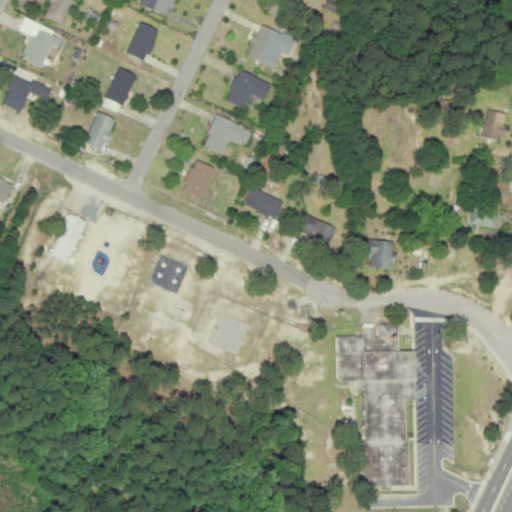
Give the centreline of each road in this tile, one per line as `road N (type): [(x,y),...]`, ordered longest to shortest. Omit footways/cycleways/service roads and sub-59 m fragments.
road 1 (residential): [(0,132),(338,296),(453,307),(511,348)]
road 2 (residential): [(130,194),(223,0)]
